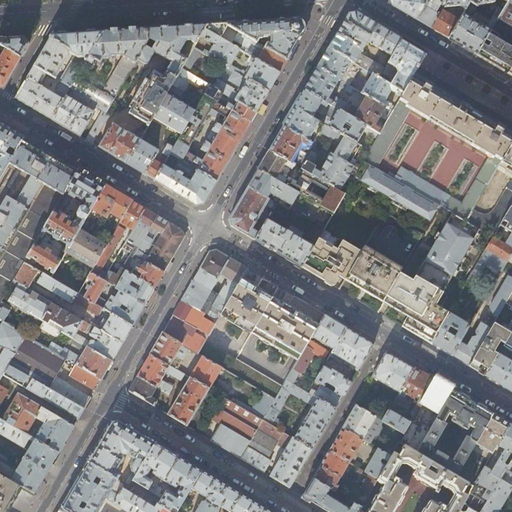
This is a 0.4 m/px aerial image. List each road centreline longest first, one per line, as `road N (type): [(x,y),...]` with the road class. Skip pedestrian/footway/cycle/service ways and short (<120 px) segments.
road 1 (residential): [(339,0),(206,227)]
road 2 (residential): [(206,227),(0,107)]
road 3 (residential): [(108,396),(295,511)]
road 4 (residential): [(387,336),(206,227)]
road 5 (residential): [(206,227),(108,396)]
road 6 (residential): [(356,0),(511,91)]
road 7 (residential): [(301,481),(387,336)]
road 8 (secondary): [(55,10),(200,0)]
road 9 (residential): [(511,410),(387,336)]
road 10 (residential): [(108,396),(41,511)]
